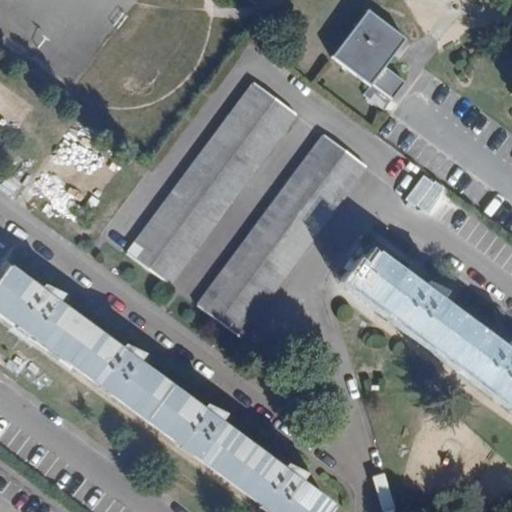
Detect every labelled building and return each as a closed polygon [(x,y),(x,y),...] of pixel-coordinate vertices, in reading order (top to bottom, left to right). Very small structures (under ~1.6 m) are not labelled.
[(402,82),(383,69),(404,40),(367,13),(332,59),(369,87),(363,95),(383,111),(390,102),(388,101),(402,82)] [(126,254),(169,286),(295,116),(252,83),(126,254)] [(197,306),(239,338),(365,168),(323,137),(197,306)] [(511,344),(501,340),(497,344),(440,301),(446,292),(427,285),(424,289),(376,254),(351,288),(511,408),(511,344)] [(116,349),(58,305),(64,297),(46,288),(42,293),(9,269),(0,280),(0,314),(266,511),(330,511),(333,508),(296,481),(303,473),(284,465),(281,470),(215,420),(221,412),(202,404),(198,409),(132,361),(139,352),(120,343),(116,349)]
